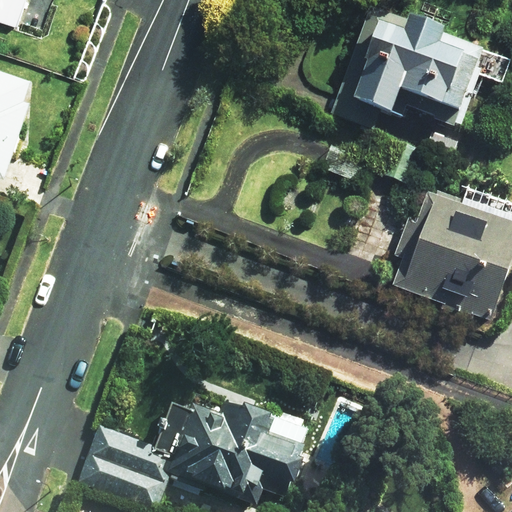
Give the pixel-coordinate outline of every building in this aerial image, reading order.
[(0,0),(0,22),(17,28),(25,0),(0,0)] [(390,39),(370,35),(348,112),(388,125),(395,104),(456,123),(478,55),(393,27),(390,39)] [(27,90),(0,80),(0,185),(2,187),(27,110),(21,108),(27,90)] [(405,266),(395,290),(485,328),(511,263),(511,230),(420,192),(391,260),(405,266)] [(218,417),(172,403),(157,445),(93,428),(74,501),(118,511),(158,511),(166,484),(276,511),(288,511),(305,448),(265,438),(270,418),(221,405),(218,417)]
